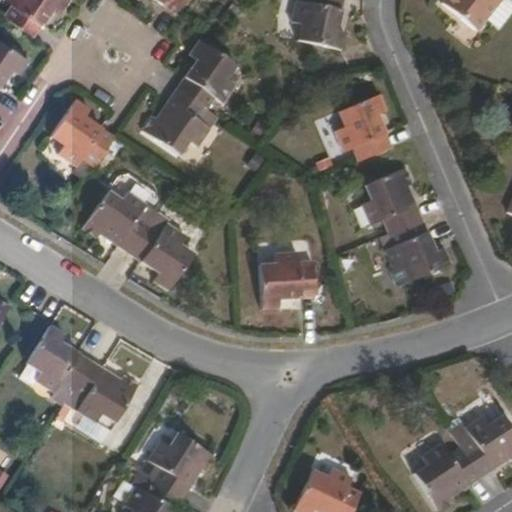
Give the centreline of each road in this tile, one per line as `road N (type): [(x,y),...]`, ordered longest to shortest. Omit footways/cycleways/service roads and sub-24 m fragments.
road 1 (residential): [(297,367),(257,367),(172,343),(0,230)]
road 2 (residential): [(387,0),(385,27),(503,310)]
road 3 (residential): [(503,310),(297,367)]
road 4 (residential): [(69,60),(114,91),(148,44),(103,12)]
road 5 (residential): [(225,511),(297,367)]
road 6 (residential): [(69,60),(0,160)]
